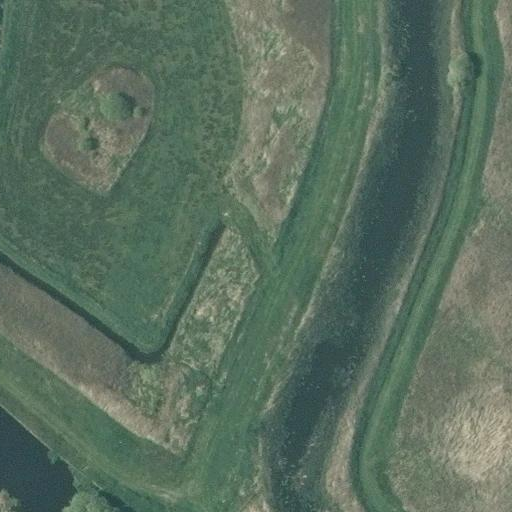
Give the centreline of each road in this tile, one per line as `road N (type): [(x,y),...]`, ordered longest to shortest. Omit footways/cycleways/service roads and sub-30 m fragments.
road 1 (track): [(353,0),(356,96),(341,150),(216,455),(209,511)]
road 2 (track): [(389,511),(368,483),(368,450),(455,217),(481,72),(472,33),(476,0)]
